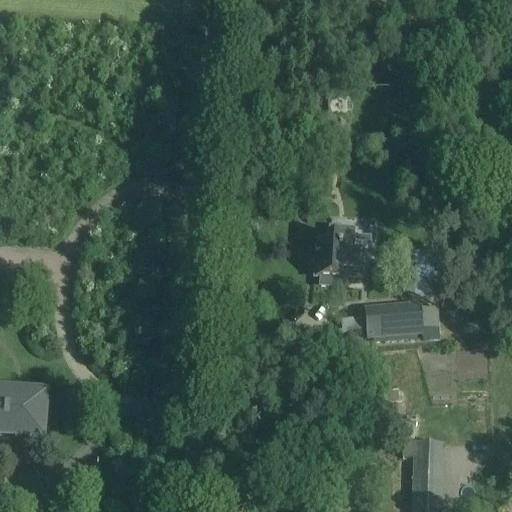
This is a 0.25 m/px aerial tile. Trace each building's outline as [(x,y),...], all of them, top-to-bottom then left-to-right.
[(333,140),(334,119),(313,118),(312,139),(333,140)] [(328,235),(328,245),(316,245),(316,257),(315,257),(315,273),(316,273),(317,285),(323,285),(323,293),(342,293),(342,285),(348,285),(347,276),(359,276),(359,258),(351,258),(351,235),(328,235)] [(420,308),(365,313),(365,314),(367,314),(369,340),(367,340),(367,341),(422,337),(420,308)] [(401,394),(381,395),(382,419),(401,419),(401,394)] [(0,440),(9,441),(9,438),(40,440),(43,401),(0,397),(0,440)] [(440,511),(443,447),(413,445),(410,511),(440,511)]
